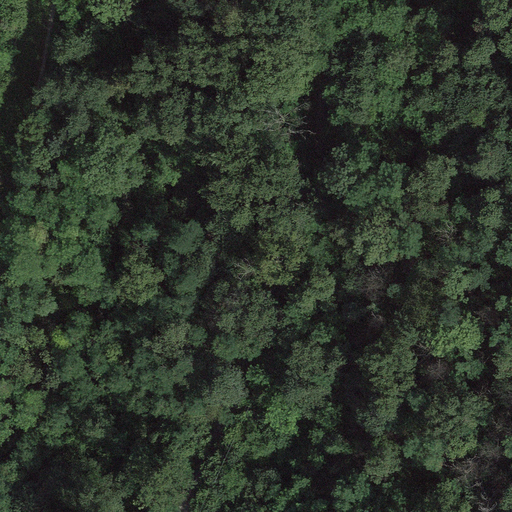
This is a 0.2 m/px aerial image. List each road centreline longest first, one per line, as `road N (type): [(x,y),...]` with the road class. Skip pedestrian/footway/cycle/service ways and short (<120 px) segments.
road 1 (residential): [(187,511),(313,234),(331,0)]
road 2 (track): [(53,0),(0,278)]
